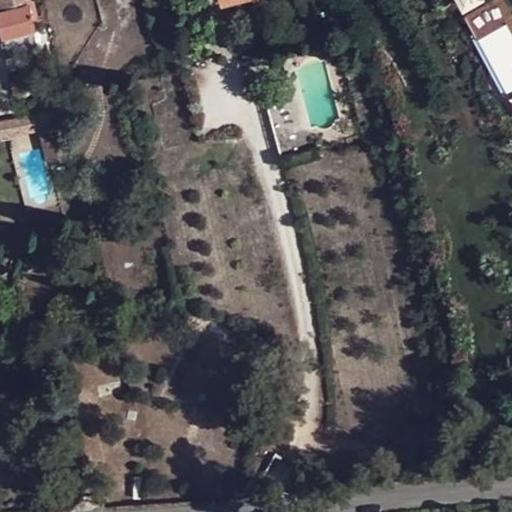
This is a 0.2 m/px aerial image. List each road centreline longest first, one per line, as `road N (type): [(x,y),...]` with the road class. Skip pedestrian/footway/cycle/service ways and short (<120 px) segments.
road 1 (unknown): [(241,85),(292,247),(310,347),(306,407),(266,502)]
road 2 (residential): [(511,481),(83,511)]
